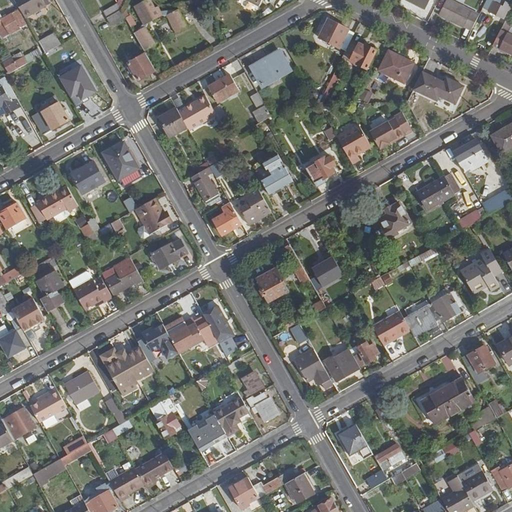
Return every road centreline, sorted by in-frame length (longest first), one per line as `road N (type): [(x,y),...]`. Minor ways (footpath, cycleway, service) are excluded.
road 1 (residential): [(218,265),(511,91)]
road 2 (residential): [(0,389),(218,265)]
road 3 (residential): [(511,306),(307,422)]
road 4 (residential): [(321,0),(132,110)]
road 5 (residential): [(342,0),(511,85)]
road 6 (residential): [(218,265),(307,422)]
road 7 (residential): [(307,422),(151,511)]
road 8 (residential): [(132,110),(218,265)]
road 9 (residential): [(132,110),(0,185)]
road 10 (residential): [(67,0),(132,110)]
